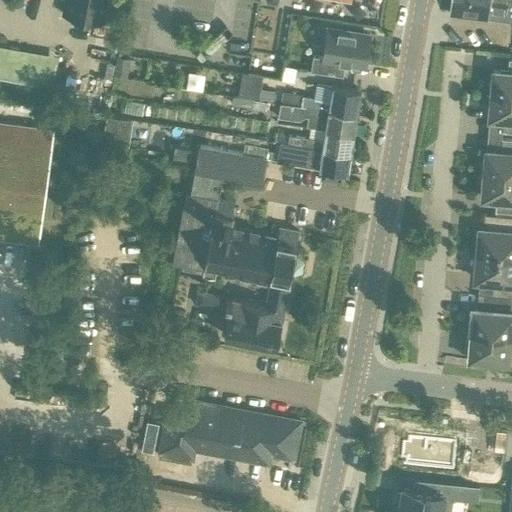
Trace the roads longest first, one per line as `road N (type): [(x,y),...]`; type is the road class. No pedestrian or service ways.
road 1 (unclassified): [(354,377),(421,0)]
road 2 (residential): [(428,386),(455,49)]
road 3 (track): [(217,511),(159,499),(0,486)]
road 4 (unclassified): [(327,511),(354,377)]
road 5 (unknown): [(383,212),(295,207),(251,191)]
